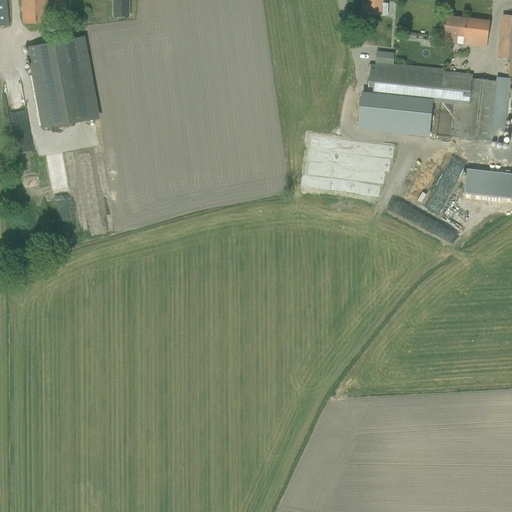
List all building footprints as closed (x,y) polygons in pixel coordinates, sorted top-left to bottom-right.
[(6,0),(0,0),(0,25),(9,25),(6,0)] [(22,0),(24,24),(50,23),(48,0),(22,0)] [(128,0),(113,0),(113,16),(129,16),(128,0)] [(362,3),(362,12),(368,13),(368,14),(385,15),(386,4),(382,4),(382,0),(367,0),(367,4),(362,3)] [(511,15),(502,14),(501,24),(498,57),(511,58),(509,77),(511,77),(511,15)] [(447,15),(446,16),(443,42),(485,48),(489,21),(447,15)] [(403,39),(427,42),(427,35),(404,32),(403,39)] [(97,118),(82,37),(29,47),(44,128),(97,118)] [(371,63),(368,84),(373,85),(372,94),(453,102),(449,136),(490,141),(501,142),(508,82),(495,80),(472,78),(472,74),(443,71),(371,63)] [(439,215),(467,160),(453,153),(425,207),(439,215)] [(511,172),(463,169),(461,194),(511,197),(511,172)]
